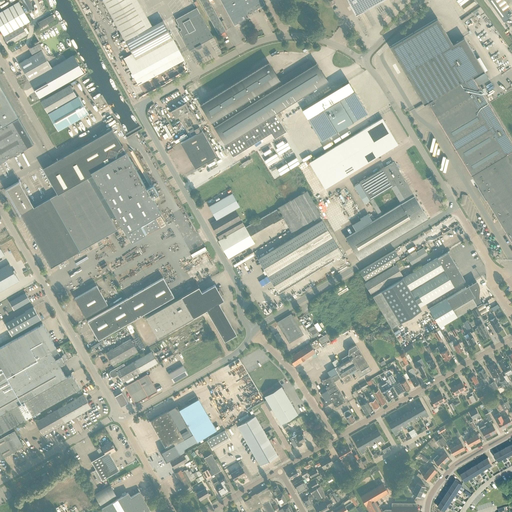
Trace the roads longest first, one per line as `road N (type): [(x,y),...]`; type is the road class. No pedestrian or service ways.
road 1 (unclassified): [(250,331),(234,280),(140,105)]
road 2 (unclassified): [(361,61),(321,39),(274,37),(140,105)]
road 3 (unclassified): [(250,331),(455,207)]
road 4 (unclassified): [(116,416),(0,211)]
road 5 (tertiary): [(334,438),(511,338)]
road 6 (unclassified): [(455,207),(361,61)]
road 7 (unclassified): [(116,416),(243,347),(250,331)]
road 8 (unknown): [(110,133),(139,149),(185,238),(211,240)]
road 9 (unclassified): [(98,126),(52,152),(0,61)]
road 10 (unclassified): [(334,438),(289,368),(250,331)]
road 11 (unknown): [(228,356),(161,238)]
road 12 (unclassified): [(0,482),(116,416)]
road 13 (residential): [(426,511),(426,500),(455,463),(511,432)]
